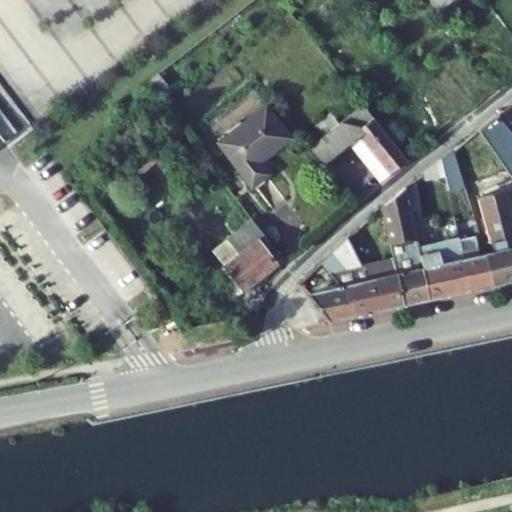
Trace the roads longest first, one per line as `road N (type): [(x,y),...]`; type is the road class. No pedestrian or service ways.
road 1 (residential): [(511,91),(298,265),(274,307),(272,364)]
road 2 (residential): [(511,313),(272,364)]
road 3 (unclassified): [(163,384),(0,416)]
